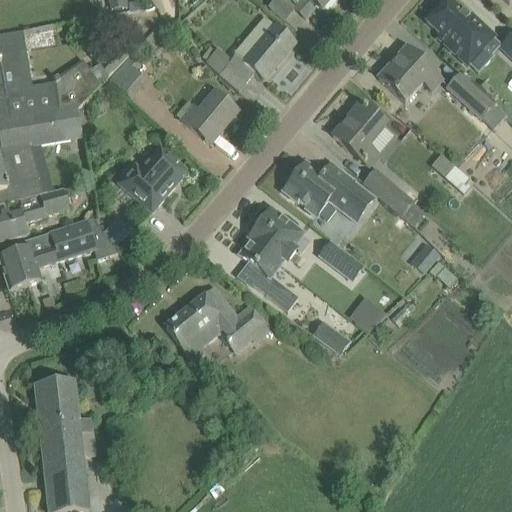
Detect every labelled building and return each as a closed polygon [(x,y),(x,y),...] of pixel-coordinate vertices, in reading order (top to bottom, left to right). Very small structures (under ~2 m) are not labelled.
[(127,0),(108,0),(110,12),(128,10),(127,0)] [(149,0),(165,20),(176,12),(168,1),(167,0),(149,0)] [(282,0),(277,0),(269,10),(285,23),(294,12),(295,11),(294,10),(282,0)] [(306,0),(307,1),(322,14),(324,12),(327,15),(336,5),(333,2),(334,0),(306,0)] [(302,2),(294,10),(295,11),(294,12),(306,22),(314,12),(302,2)] [(468,21),(447,2),(427,24),(441,37),(438,41),(467,68),(468,67),(466,64),(480,49),(483,51),(494,39),(472,18),(468,21)] [(221,78),(228,69),(245,85),(254,75),(263,83),(295,46),(275,30),(244,66),(236,59),(232,64),(217,51),(215,53),(210,49),(200,60),(221,78)] [(26,52),(23,34),(0,38),(0,121),(76,108),(106,83),(134,54),(126,48),(103,71),(99,67),(90,72),(82,64),(53,83),(54,86),(32,89),(26,52)] [(433,75),(421,64),(407,51),(378,82),(393,95),(405,106),(422,86),(431,94),(442,83),(433,75)] [(134,54),(106,83),(131,106),(151,85),(132,69),(140,60),(134,54)] [(505,119),(493,108),(459,77),(447,90),(481,121),(492,132),(505,119)] [(237,115),(222,102),(215,96),(199,115),(187,105),(179,114),(185,118),(181,123),(200,140),(209,130),(218,137),(237,115)] [(385,129),(375,120),(360,107),(332,139),(369,170),(378,159),(367,150),(385,129)] [(0,162),(43,152),(41,147),(82,140),(76,108),(0,121),(0,162)] [(188,175),(173,162),(160,150),(140,173),(136,169),(119,187),(136,203),(151,216),(188,175)] [(0,208),(20,203),(64,191),(54,193),(43,152),(0,162),(0,208)] [(466,196),(476,186),(444,156),(434,167),(466,196)] [(353,184),(346,179),(330,167),(321,179),(311,172),(306,179),(300,174),(284,194),(300,207),(316,218),(327,203),(356,225),(373,202),(352,185),(353,184)] [(425,217),(412,204),(376,173),(364,187),(400,218),(413,229),(425,217)] [(0,245),(14,242),(27,239),(39,235),(36,227),(45,225),(48,234),(72,226),(64,191),(20,203),(23,212),(20,212),(0,217),(0,245)] [(305,238),(286,225),(270,213),(249,241),(252,244),(241,259),(263,277),(254,289),(288,315),(298,301),(272,281),(283,266),(287,269),(300,252),(296,249),(305,238)] [(131,235),(118,221),(103,235),(116,249),(131,235)] [(119,256),(107,241),(92,222),(85,225),(60,233),(17,246),(15,247),(0,251),(0,265),(9,295),(42,284),(37,271),(95,253),(98,263),(119,256)] [(353,285),(363,272),(330,246),(320,258),(353,285)] [(426,247),(411,266),(424,278),(440,259),(426,247)] [(265,330),(263,327),(250,311),(237,322),(223,305),(219,309),(208,296),(166,330),(193,364),(205,355),(201,350),(220,335),(235,354),(252,341),(255,345),(269,334),(265,330)] [(360,307),(350,321),(369,336),(387,318),(365,300),(360,307)] [(312,339),(339,358),(350,344),(323,324),(312,339)] [(144,363),(153,355),(145,346),(136,354),(144,363)] [(95,460),(92,443),(90,423),(79,424),(75,384),(35,389),(48,511),(88,511),(83,461),(95,460)] [(164,404),(176,405),(178,395),(165,393),(164,404)]
